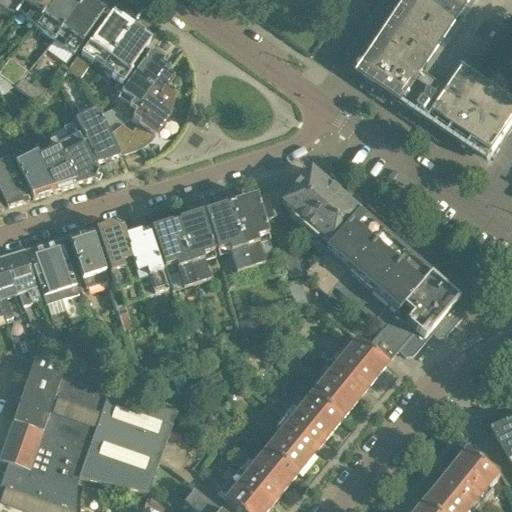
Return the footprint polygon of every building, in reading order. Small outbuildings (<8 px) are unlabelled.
[(17,11),(25,0),(5,0),(6,0),(4,2),(17,11)] [(25,0),(17,11),(26,18),(24,21),(34,28),(54,0),(25,0)] [(54,42),(84,2),(83,2),(81,0),(54,0),(34,28),(54,42)] [(89,0),(84,2),(54,42),(73,57),(103,16),(95,10),(95,4),(89,0)] [(511,0),(413,0),(363,74),(490,160),(493,163),(494,161),(493,160),(511,132),(511,131),(511,100),(479,78),(511,29),(511,0)] [(102,68),(131,30),(111,16),(89,47),(88,46),(80,57),(92,65),(93,62),(102,68)] [(110,79),(121,87),(129,76),(128,75),(150,44),(131,30),(102,68),(112,76),(110,79)] [(162,65),(164,63),(162,62),(162,57),(156,53),(151,55),(150,54),(121,95),(133,103),(129,108),(136,114),(166,75),(169,70),(162,65)] [(76,59),(68,71),(79,81),(88,68),(76,59)] [(62,66),(54,77),(60,82),(68,71),(62,66)] [(166,75),(136,114),(132,119),(125,125),(117,108),(102,116),(112,135),(109,137),(119,158),(142,151),(149,146),(169,119),(173,96),(166,90),(173,81),(166,75)] [(0,94),(1,96),(12,90),(0,80),(0,94)] [(21,80),(20,82),(14,90),(34,104),(40,95),(21,80)] [(119,158),(109,137),(96,110),(74,121),(96,166),(119,158)] [(50,136),(53,143),(76,188),(95,182),(97,177),(82,145),(81,146),(72,125),(50,136)] [(55,195),(76,188),(53,143),(50,136),(47,130),(42,133),(50,148),(35,156),(55,195)] [(0,195),(7,210),(28,203),(0,145),(0,195)] [(32,202),(55,195),(35,156),(19,164),(16,156),(11,159),(32,202)] [(329,246),(357,215),(310,172),(290,195),(285,190),(260,198),(267,221),(280,218),(277,208),(283,206),(292,214),(288,217),(315,241),(319,238),(329,246)] [(230,208),(250,271),(265,266),(257,241),(267,237),(256,200),(230,208)] [(250,271),(230,208),(205,216),(217,253),(228,250),(236,275),(250,271)] [(334,289),(381,235),(358,215),(357,215),(329,246),(308,271),(315,276),(308,284),(319,306),(334,289)] [(176,225),(196,287),(209,283),(201,258),(213,255),(201,217),(176,225)] [(196,287),(176,225),(151,233),(163,271),(174,267),(182,291),(196,287)] [(135,277),(124,241),(125,241),(121,231),(113,227),(92,234),(108,284),(124,333),(132,330),(124,307),(143,301),(135,277)] [(85,291),(108,284),(92,234),(68,241),(85,291)] [(124,241),(135,277),(145,274),(153,298),(167,293),(161,276),(147,234),(125,241),(124,241)] [(373,294),(406,256),(381,235),(334,289),(358,310),(373,294)] [(288,236),(277,240),(289,280),(301,276),(288,236)] [(43,249),(61,303),(78,297),(61,244),(43,249)] [(45,308),(61,303),(43,249),(26,255),(45,308)] [(23,256),(2,262),(15,298),(18,297),(22,309),(31,306),(30,302),(38,299),(23,256)] [(397,315),(430,276),(428,276),(406,256),(373,294),(397,315)] [(6,301),(15,298),(2,262),(0,262),(0,310),(1,315),(2,315),(5,323),(12,320),(6,301)] [(390,363),(398,353),(406,360),(412,359),(425,344),(425,339),(429,334),(437,341),(444,340),(463,318),(463,311),(455,304),(454,294),(449,289),(450,288),(435,276),(430,276),(397,315),(370,345),(390,363)] [(299,281),(287,285),(298,319),(310,315),(299,281)] [(240,326),(243,338),(258,334),(255,322),(240,326)] [(277,343),(284,349),(285,349),(293,340),(286,333),(277,343)] [(234,352),(223,334),(214,340),(221,351),(225,358),(234,352)] [(267,511),(278,498),(387,367),(356,341),(247,473),(224,502),(236,511),(267,511)] [(209,368),(225,358),(221,351),(204,361),(209,368)] [(78,481),(108,393),(109,390),(63,373),(64,372),(34,361),(0,458),(0,463),(7,466),(0,486),(0,511),(74,511),(76,490),(78,481)] [(184,387),(180,374),(171,377),(175,390),(184,387)] [(218,376),(211,380),(215,387),(222,383),(218,376)] [(108,393),(78,481),(147,496),(175,416),(108,393)] [(511,423),(493,432),(511,464),(511,423)] [(426,505),(434,511),(473,511),(501,477),(470,452),(426,505)] [(82,488),(80,498),(101,502),(101,492),(82,488)] [(216,511),(193,493),(183,505),(192,511),(216,511)]
